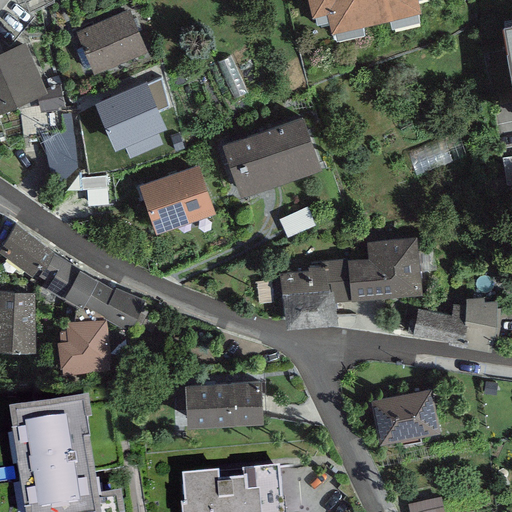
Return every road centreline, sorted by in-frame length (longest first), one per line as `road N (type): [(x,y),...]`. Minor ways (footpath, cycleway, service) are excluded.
road 1 (residential): [(304,340),(177,306),(0,193)]
road 2 (residential): [(511,365),(304,340)]
road 3 (residential): [(380,511),(304,340)]
